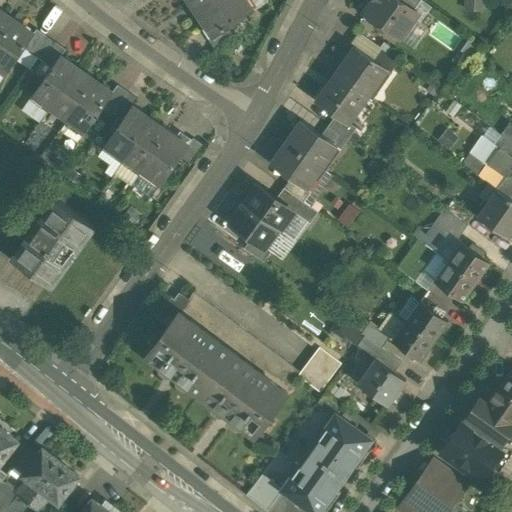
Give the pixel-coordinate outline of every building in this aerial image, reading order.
[(190,0),(188,2),(200,18),(227,0),(190,0)] [(245,0),(227,0),(200,18),(211,37),(212,37),(226,27),(252,9),(245,0)] [(398,0),(372,0),(363,13),(399,39),(417,14),(398,0)] [(420,0),(398,0),(413,10),(420,0)] [(483,8),(483,0),(464,0),(465,8),(483,8)] [(0,11),(0,43),(15,22),(0,11)] [(15,22),(0,43),(0,68),(6,73),(23,48),(33,34),(15,22)] [(226,27),(212,37),(211,37),(207,39),(213,49),(232,37),(226,27)] [(33,34),(23,48),(33,55),(46,36),(35,29),(33,34)] [(46,36),(33,55),(42,61),(54,42),(46,36)] [(54,42),(42,61),(51,67),(59,56),(64,49),(54,42)] [(372,59),(355,47),(336,74),(367,96),(386,71),(387,69),(372,59)] [(399,61),(380,47),(372,59),(387,69),(386,71),(390,74),(399,61)] [(77,68),(59,56),(51,67),(32,95),(50,107),(77,68)] [(77,68),(50,107),(66,119),(93,80),(77,68)] [(367,96),(336,74),(316,101),(336,115),(348,124),(349,123),(367,96)] [(93,80),(66,119),(84,131),(103,103),(111,92),(93,80)] [(111,92),(103,103),(113,110),(126,92),(115,85),(111,92)] [(126,92),(113,110),(123,117),(130,106),(135,99),(126,92)] [(150,120),(130,106),(123,117),(103,146),(123,159),(150,120)] [(348,124),(336,115),(328,125),(348,139),(356,128),(349,123),(348,124)] [(150,120),(123,159),(140,171),(167,132),(150,120)] [(321,135),(302,122),(288,142),(322,166),(335,147),(336,146),(321,135)] [(511,124),(509,122),(500,134),(501,134),(511,142),(511,124)] [(348,139),(328,125),(321,135),(336,146),(335,147),(340,151),(348,139)] [(167,132),(140,171),(160,185),(179,157),(187,145),(167,132)] [(511,142),(501,134),(493,145),(499,149),(511,157),(511,142)] [(187,145),(179,157),(189,164),(202,145),(191,138),(187,145)] [(322,166),(288,142),(272,164),(291,178),(306,188),(306,187),(322,166)] [(511,157),(499,149),(488,164),(489,165),(505,177),(497,189),(511,199),(511,157)] [(487,165),(470,154),(463,165),(480,177),(489,165),(488,164),(487,165)] [(505,177),(489,165),(480,177),(488,182),(497,189),(505,177)] [(306,188),(291,178),(285,187),(304,201),(311,191),(306,187),(306,188)] [(497,189),(488,182),(479,195),(488,201),(497,189)] [(276,198),(257,184),(244,202),(279,228),(281,229),(294,212),(295,211),(276,198)] [(304,201),(285,187),(276,198),(295,211),(294,212),(310,223),(319,211),(304,201)] [(488,201),(478,215),(488,222),(485,226),(492,232),(495,227),(508,236),(511,230),(511,199),(497,189),(488,201)] [(55,199),(13,259),(46,282),(51,285),(92,226),(55,199)] [(471,213),(452,199),(446,208),(449,210),(465,222),(471,213)] [(279,228),(244,202),(229,221),(251,237),(265,247),(266,246),(279,228)] [(465,222),(449,210),(438,225),(449,233),(455,237),(465,222)] [(438,225),(430,237),(420,230),(416,237),(424,243),(436,251),(449,233),(438,225)] [(449,233),(436,251),(448,260),(462,242),(455,237),(449,233)] [(265,247),(251,237),(244,247),(264,261),(272,250),(266,246),(265,247)] [(474,250),(462,242),(448,260),(476,280),(489,261),(479,254),(482,251),(476,247),(474,250)] [(424,243),(412,260),(424,268),(436,251),(424,243)] [(448,260),(436,251),(424,268),(436,277),(448,260)] [(46,282),(13,259),(9,256),(0,268),(0,277),(33,301),(46,282)] [(333,271),(318,260),(309,272),(324,283),(333,271)] [(424,268),(412,260),(404,272),(429,290),(436,280),(435,279),(436,277),(424,268)] [(476,280),(448,260),(436,277),(435,279),(436,280),(462,299),(476,280)] [(248,331),(195,292),(180,311),(234,350),(248,331)] [(447,320),(420,300),(407,318),(434,338),(447,320)] [(180,311),(149,353),(162,362),(159,366),(160,369),(167,375),(171,374),(173,371),(179,376),(177,379),(177,382),(185,388),(188,387),(190,384),(203,393),(234,350),(180,311)] [(434,338),(407,318),(393,338),(410,350),(421,357),(434,338)] [(390,335),(371,321),(363,333),(365,335),(381,347),(382,347),(390,335)] [(301,371),(248,331),(234,350),(287,390),(299,375),(301,371)] [(381,347),(365,335),(358,346),(376,358),(376,357),(395,370),(401,360),(382,347),(381,347)] [(410,350),(400,343),(397,347),(407,354),(410,350)] [(342,362),(320,346),(301,371),(299,375),(320,392),(342,362)] [(287,390),(234,350),(203,393),(215,402),(213,406),(213,409),(221,415),(224,414),(226,411),(232,415),(230,418),(231,422),(238,427),(241,427),(244,423),(257,433),(288,391),(287,390)] [(395,370),(376,357),(376,358),(358,382),(388,404),(406,379),(395,370)] [(511,367),(500,385),(511,393),(511,367)] [(511,393),(500,385),(487,403),(485,405),(511,423),(511,393)] [(344,404),(326,391),(318,401),(336,414),(337,413),(337,414),(344,404)] [(511,425),(511,423),(485,405),(487,403),(480,398),(465,419),(499,443),(501,440),(511,425)] [(336,414),(310,451),(345,476),(354,464),(357,466),(375,441),(337,414),(337,413),(336,414)] [(465,419),(465,418),(455,432),(451,432),(445,440),(447,443),(445,445),(446,451),(456,458),(455,463),(464,469),(468,467),(480,475),(486,467),(488,463),(501,445),(499,443),(465,419)] [(0,425),(0,462),(17,440),(0,425)] [(511,425),(501,440),(511,448),(511,425)] [(501,445),(488,463),(486,467),(498,475),(497,480),(507,487),(511,481),(511,448),(501,440),(499,443),(501,445)] [(42,446),(21,473),(27,478),(40,488),(61,460),(42,446)] [(345,476),(310,451),(283,487),(283,488),(284,489),(299,499),(296,503),(309,511),(323,511),(340,490),(336,487),(345,476)] [(61,460),(40,488),(58,502),(80,474),(61,460)] [(438,460),(404,508),(410,511),(457,511),(449,504),(466,480),(438,460)] [(498,475),(486,467),(480,475),(491,483),(497,481),(497,480),(498,475)] [(283,487),(262,472),(248,492),(270,508),(284,489),(283,488),(283,487)] [(17,491),(16,492),(17,493),(29,502),(40,488),(27,478),(17,491)] [(15,486),(7,479),(5,482),(1,479),(0,480),(0,498),(8,505),(17,493),(16,492),(17,491),(13,488),(15,486)] [(21,511),(29,502),(17,493),(8,505),(15,510),(17,511),(21,511)] [(8,505),(0,498),(0,510),(2,511),(13,511),(15,510),(8,505)] [(80,511),(109,511),(91,498),(80,511)]
